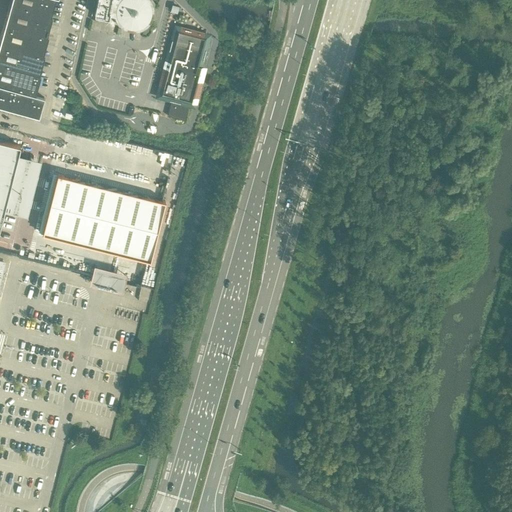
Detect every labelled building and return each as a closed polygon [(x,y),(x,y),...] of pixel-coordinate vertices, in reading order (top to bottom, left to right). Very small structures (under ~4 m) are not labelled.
[(11,0),(0,42),(0,105),(39,117),(42,104),(44,97),(35,95),(41,75),(39,75),(45,55),(43,55),(48,36),(47,35),(52,16),(51,16),(55,0),(11,0)] [(97,0),(94,14),(108,17),(109,14),(115,15),(120,23),(130,25),(131,25),(132,25),(133,25),(135,25),(136,25),(138,24),(141,23),(142,21),(144,20),(145,18),(147,16),(147,14),(148,12),(148,10),(148,8),(148,6),(148,5),(147,3),(146,1),(146,0),(145,0),(97,0)] [(166,68),(159,95),(172,98),(167,115),(185,120),(190,103),(192,104),(192,102),(193,102),(195,97),(194,97),(198,80),(199,80),(203,66),(199,66),(204,47),(207,36),(177,28),(174,39),(168,61),(166,60),(164,67),(166,68)] [(0,224),(8,194),(18,197),(21,184),(23,173),(14,170),(20,145),(0,140),(0,224)] [(162,199),(54,172),(40,227),(148,254),(162,199)]
